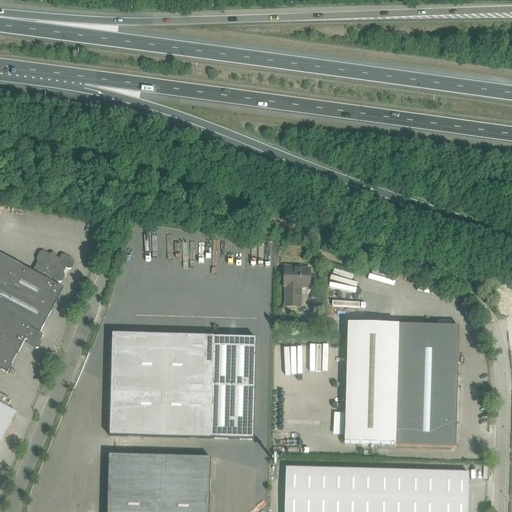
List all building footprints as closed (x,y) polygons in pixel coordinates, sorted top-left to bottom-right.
[(0,369),(7,373),(25,339),(28,341),(27,342),(28,345),(36,349),(38,348),(41,343),(40,341),(43,335),(40,333),(63,288),(56,285),(58,282),(59,283),(61,282),(65,276),(64,273),(66,269),(69,270),(71,269),(74,263),(74,260),(63,255),(61,256),(60,259),(56,257),(56,255),(53,253),(50,254),(50,255),(43,252),(41,252),(37,260),(37,262),(38,262),(33,272),(0,254),(0,369)] [(285,266),(284,287),(285,288),(285,307),(301,308),(301,288),(310,288),(310,269),(295,269),(295,267),(285,266)] [(349,324),(346,413),(345,444),(395,446),(456,448),(459,327),(349,324)] [(113,336),(110,436),(253,440),(256,340),(113,336)] [(75,388),(87,392),(97,367),(92,365),(99,344),(91,342),(75,388)] [(315,345),(296,347),(297,351),(303,350),(304,356),(316,354),(315,345)] [(323,379),(324,357),(318,357),(318,369),(304,369),(304,372),(319,373),(318,379),(323,379)] [(0,402),(8,407),(11,401),(0,394),(0,402)] [(0,404),(0,444),(17,413),(0,404)] [(109,456),(107,511),(208,511),(210,459),(109,456)] [(467,511),(469,473),(459,473),(285,468),(284,511),(467,511)] [(242,492),(245,496),(255,488),(252,484),(242,492)]
